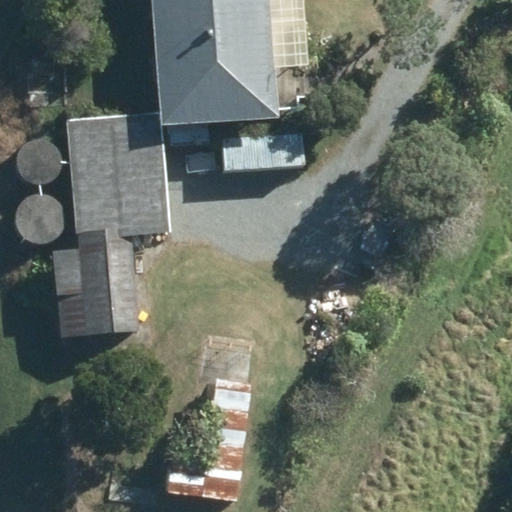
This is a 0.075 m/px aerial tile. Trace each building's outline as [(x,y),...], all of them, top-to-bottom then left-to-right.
[(166,126),(168,152),(207,150),(205,123),(267,120),(265,72),(303,69),(299,0),(144,0),(151,126),(166,126)] [(66,65),(16,64),(15,101),(65,103),(66,65)] [(143,134),(144,118),(85,116),(85,108),(62,108),(60,170),(69,170),(66,255),(49,255),(48,303),(57,303),(56,340),(129,342),(131,243),(157,244),(161,135),(143,134)] [(300,140),(216,140),(216,175),(300,175),(300,140)] [(246,382),(204,380),(200,468),(163,466),(162,501),(240,504),(246,382)] [(136,511),(141,450),(106,447),(100,511),(104,511),(136,511)]
